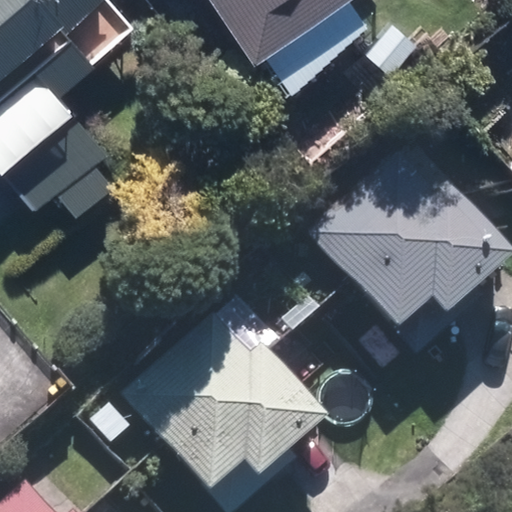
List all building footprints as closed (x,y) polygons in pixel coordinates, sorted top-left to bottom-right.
[(69,75),(141,15),(130,0),(0,0),(0,142),(44,198),(111,141),(78,103),(86,96),(69,75)] [(334,0),(234,0),(266,46),(334,0)] [(415,155),(317,238),(406,324),(442,287),(462,307),(511,256),(511,234),(455,179),(448,187),(415,155)] [(256,358),(219,318),(135,393),(223,490),(259,457),(272,471),(340,410),(330,400),(269,344),(256,358)] [(0,509),(0,511),(90,511),(89,510),(86,511),(62,511),(30,481),(0,509)]
